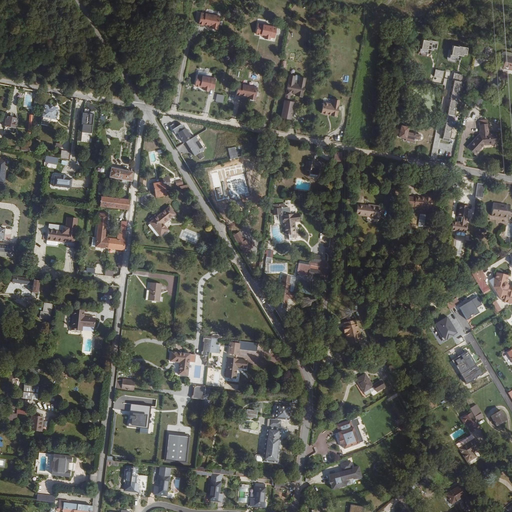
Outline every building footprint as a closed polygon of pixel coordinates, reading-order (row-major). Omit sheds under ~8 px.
[(202,11),(198,23),(218,29),(222,17),(202,11)] [(311,24),(320,26),(322,16),(313,14),(311,24)] [(275,41),(278,26),(259,22),(256,34),(265,36),(264,38),(275,41)] [(425,38),(423,47),(438,50),(439,41),(425,38)] [(468,55),(470,47),(453,44),(450,58),(459,60),(460,54),(468,55)] [(505,62),(503,69),(511,70),(511,68),(511,57),(506,56),(505,62)] [(444,77),(444,70),(435,69),(435,77),(444,77)] [(217,78),(198,74),(196,86),(203,87),(203,89),(215,91),(217,78)] [(295,96),(302,97),(304,84),(289,81),(288,89),(291,89),(290,93),(293,94),(296,94),(295,96)] [(257,99),(259,86),(238,84),(237,96),(257,99)] [(223,103),(225,95),(217,93),(215,101),(223,103)] [(284,99),(282,117),(292,119),(295,100),(284,99)] [(323,102),(321,114),(335,116),(336,116),(338,100),(333,100),(332,104),(323,102)] [(55,120),(58,108),(45,106),(42,117),(51,119),(55,120)] [(81,131),(92,133),(94,110),(84,109),(81,131)] [(6,119),(4,127),(14,129),(15,129),(16,121),(15,121),(15,119),(8,118),(7,120),(6,119)] [(467,147),(475,154),(484,145),(495,144),(495,140),(494,133),(488,133),(487,123),(479,124),(480,133),(467,147)] [(408,127),(401,125),(398,137),(406,139),(405,140),(414,142),(415,138),(419,139),(420,135),(407,132),(408,127)] [(81,142),(91,142),(92,133),(81,132),(81,142)] [(186,142),(194,156),(204,151),(195,137),(186,142)] [(228,149),(230,159),(237,158),(235,147),(228,149)] [(65,159),(69,160),(69,150),(61,150),(61,156),(65,156),(65,159)] [(57,165),(59,158),(45,155),(44,163),(57,165)] [(340,165),(341,157),(334,156),(333,164),(340,165)] [(311,162),(306,161),(305,170),(309,171),(309,174),(318,175),(319,170),(319,169),(323,169),(324,163),(311,161),(311,162)] [(243,162),(229,166),(231,174),(235,173),(237,181),(239,180),(241,188),(242,188),(248,186),(250,186),(248,178),(247,178),(243,162)] [(111,168),(109,177),(122,180),(127,181),(131,182),(132,173),(111,168)] [(54,176),(53,186),(70,188),(71,177),(65,177),(65,176),(60,176),(54,176)] [(155,192),(165,190),(170,189),(168,176),(162,177),(163,182),(153,184),(155,192)] [(485,185),(477,184),(475,197),(483,198),(485,185)] [(431,209),(433,197),(432,197),(432,195),(431,193),(428,193),(426,195),(426,196),(416,195),(416,196),(408,195),(407,205),(415,206),(415,207),(416,207),(431,209)] [(128,209),(129,200),(102,197),(101,206),(128,209)] [(491,216),(508,218),(508,217),(509,214),(511,214),(511,209),(510,209),(510,206),(499,205),(499,204),(493,203),(491,216)] [(357,205),(356,215),(373,218),(373,219),(379,220),(381,207),(371,206),(371,207),(368,206),(357,205)] [(452,222),(451,230),(466,233),(467,223),(466,223),(466,222),(467,222),(468,218),(467,218),(469,206),(459,205),(457,223),(452,222)] [(152,221),(150,223),(160,236),(167,230),(162,224),(175,215),(169,208),(157,218),(155,216),(150,219),(152,221)] [(97,237),(105,238),(107,214),(100,213),(97,237)] [(299,221),(298,214),(283,216),(285,235),(287,235),(288,240),(296,239),(294,222),(299,221)] [(60,216),(58,230),(67,232),(69,217),(60,216)] [(230,230),(235,239),(238,237),(243,246),(249,242),(243,234),(241,235),(235,226),(230,230)] [(0,256),(10,258),(13,256),(14,250),(14,246),(15,245),(0,243),(0,240),(3,241),(5,229),(0,228),(0,256)] [(67,241),(68,232),(67,232),(58,230),(48,229),(47,240),(46,244),(47,245),(56,246),(57,245),(57,242),(57,240),(67,241)] [(117,239),(125,240),(125,233),(118,232),(117,239)] [(108,249),(109,239),(105,238),(97,237),(97,238),(96,247),(108,249)] [(117,239),(109,239),(108,249),(123,251),(125,240),(117,239)] [(311,264),(299,263),(297,274),(325,279),(328,260),(322,260),(323,256),(312,254),(311,264)] [(481,269),(472,274),(477,283),(486,278),(481,269)] [(489,281),(500,298),(504,300),(504,302),(511,304),(511,286),(508,286),(507,283),(509,276),(496,273),(495,278),(493,278),(489,281)] [(290,277),(282,275),(278,297),(287,299),(287,298),(292,299),(293,293),(289,292),(290,284),(289,284),(290,277)] [(32,285),(32,278),(13,277),(12,284),(32,285)] [(148,301),(159,302),(160,297),(161,284),(150,283),(149,291),(148,301)] [(485,295),(478,284),(474,286),(481,297),(485,295)] [(476,293),(459,303),(469,321),(486,310),(476,293)] [(504,300),(500,298),(492,303),(499,314),(511,306),(511,304),(504,302),(504,300)] [(50,321),(53,304),(44,302),(41,319),(50,321)] [(82,326),(94,327),(95,319),(89,318),(88,320),(83,320),(83,318),(84,311),(74,310),(72,330),(81,331),(82,331),(82,326)] [(448,316),(436,323),(445,340),(458,333),(448,316)] [(347,337),(348,344),(361,341),(356,323),(344,326),(346,333),(347,333),(348,337),(347,337)] [(95,336),(94,348),(102,348),(102,337),(95,336)] [(209,357),(211,339),(203,338),(201,356),(202,356),(209,357)] [(236,355),(239,355),(240,348),(228,346),(227,354),(236,355)] [(178,375),(187,376),(190,354),(172,352),(170,361),(180,362),(178,375)] [(468,352),(456,359),(469,383),(484,375),(480,367),(478,369),(468,352)] [(245,369),(246,361),(238,360),(236,359),(227,358),(225,377),(236,379),(237,368),(245,369)] [(38,366),(14,363),(13,370),(13,371),(37,374),(38,366)] [(391,373),(396,370),(392,364),(387,367),(388,368),(391,373)] [(391,373),(388,368),(383,372),(386,378),(392,375),(391,373)] [(356,379),(364,392),(369,389),(373,387),(376,393),(385,387),(381,380),(372,385),(365,374),(356,379)] [(116,380),(115,389),(133,391),(135,381),(122,379),(122,380),(116,380)] [(38,383),(24,381),(23,398),(37,400),(38,383)] [(46,389),(45,398),(49,398),(54,399),(55,394),(57,394),(58,390),(46,389)] [(11,393),(9,405),(16,406),(18,394),(11,393)] [(277,404),(275,417),(289,419),(289,413),(287,413),(288,411),(289,411),(290,406),(277,404)] [(18,405),(16,414),(27,415),(28,407),(18,405)] [(151,408),(131,405),(129,427),(149,429),(151,408)] [(478,408),(471,411),(475,418),(481,414),(478,408)] [(491,416),(496,426),(506,420),(501,410),(491,416)] [(17,414),(8,413),(7,413),(6,420),(16,421),(17,414)] [(30,430),(41,431),(43,418),(32,416),(30,430)] [(361,424),(359,417),(352,420),(338,424),(340,431),(339,431),(345,447),(359,442),(364,441),(359,425),(361,424)] [(270,419),(269,427),(280,428),(281,420),(270,419)] [(478,428),(474,422),(467,426),(471,432),(478,428)] [(280,438),(281,429),(267,427),(266,436),(265,436),(263,455),(263,456),(262,461),(277,463),(280,438)] [(186,462),(188,437),(170,436),(167,460),(186,462)] [(459,449),(467,462),(476,457),(473,452),(480,448),(475,439),(459,449)] [(331,458),(329,449),(321,451),(323,459),(331,458)] [(367,453),(370,464),(381,460),(377,450),(367,453)] [(52,475),(68,477),(69,470),(67,470),(68,463),(70,463),(70,456),(54,454),(52,475)] [(254,461),(255,463),(262,463),(262,461),(263,456),(263,455),(256,455),(255,455),(254,461)] [(449,460),(446,455),(438,462),(441,466),(449,460)] [(342,471),(327,474),(328,477),(330,478),(330,481),(329,482),(330,487),(344,484),(344,483),(343,478),(348,477),(353,476),(354,479),(360,478),(358,466),(351,468),(350,461),(341,463),(342,471)] [(136,473),(127,471),(124,490),(135,492),(138,492),(139,484),(136,483),(138,473),(136,473)] [(221,483),(220,482),(221,474),(212,473),(211,476),(211,481),(210,481),(208,500),(222,502),(223,493),(220,493),(221,483)] [(153,494),(167,496),(169,477),(159,476),(157,486),(154,486),(153,494)] [(294,488),(295,483),(281,481),(280,489),(288,490),(288,487),(294,488)] [(243,487),(239,487),(239,503),(248,503),(249,485),(243,484),(243,487)] [(461,485),(445,495),(451,504),(462,497),(463,499),(468,496),(461,485)] [(264,503),(266,488),(255,487),(253,497),(251,497),(250,506),(260,507),(264,507),(264,503)] [(407,489),(401,494),(407,500),(412,495),(407,489)] [(55,504),(55,497),(37,495),(36,502),(55,504)] [(63,502),(63,509),(92,511),(92,506),(63,502)]
